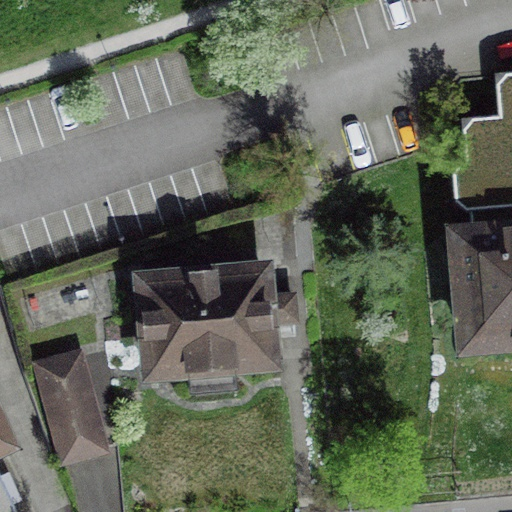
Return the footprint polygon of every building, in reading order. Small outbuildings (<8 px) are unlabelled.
[(511,85),(511,86),(503,102),(508,128),(477,134),(469,141),(475,173),(457,183),(458,212),(468,222),(511,219),(511,85)] [(511,226),(445,231),(454,361),(511,356),(511,226)] [(268,266),(130,277),(138,387),(277,377),(268,266)] [(83,364),(35,375),(58,478),(107,467),(83,364)] [(0,423),(0,511),(12,511),(0,484),(0,459),(14,453),(0,423)]
